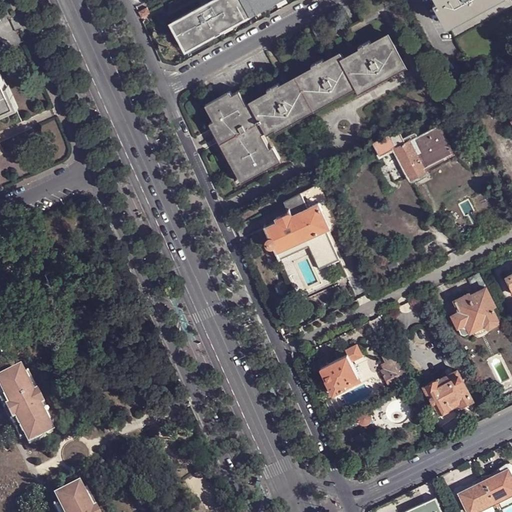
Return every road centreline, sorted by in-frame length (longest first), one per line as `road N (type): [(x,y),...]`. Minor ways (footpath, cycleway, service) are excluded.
road 1 (primary): [(192,268),(70,0)]
road 2 (residential): [(280,350),(511,235)]
road 3 (primary): [(289,488),(192,268)]
road 4 (unclassified): [(255,298),(162,90)]
road 5 (unclassified): [(170,334),(251,511)]
road 6 (residential): [(162,90),(328,0)]
road 7 (unclassified): [(94,169),(170,334)]
road 8 (secondary): [(511,424),(351,500)]
road 9 (unclassified): [(351,500),(280,350)]
